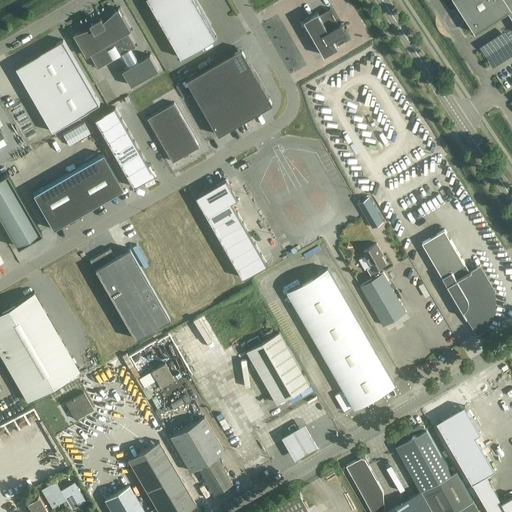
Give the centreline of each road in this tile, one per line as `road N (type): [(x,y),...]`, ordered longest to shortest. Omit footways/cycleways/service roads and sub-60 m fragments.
road 1 (unclassified): [(0,286),(283,122),(291,93),(239,0)]
road 2 (unclassified): [(227,511),(511,348)]
road 3 (tertiary): [(511,199),(381,0)]
